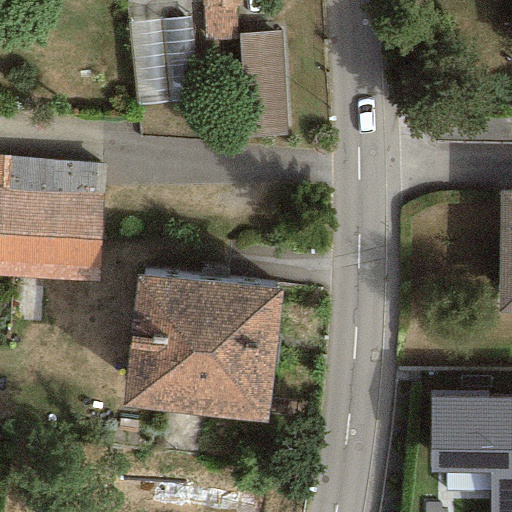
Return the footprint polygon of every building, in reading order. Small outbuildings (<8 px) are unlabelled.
[(206,0),(208,27),(236,26),(234,0),(206,0)] [(291,124),(287,21),(243,22),(247,125),(291,124)] [(103,162),(0,156),(0,278),(98,282),(103,162)] [(511,191),(501,191),(499,316),(511,316),(511,191)] [(281,293),(135,276),(120,408),(266,425),(281,293)] [(511,511),(511,399),(428,399),(428,473),(489,473),(488,511),(511,511)]
